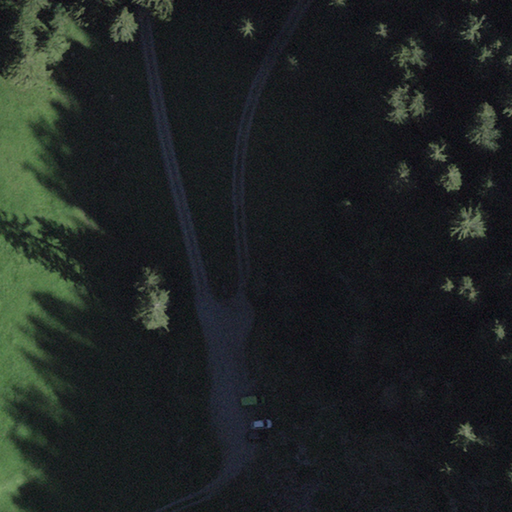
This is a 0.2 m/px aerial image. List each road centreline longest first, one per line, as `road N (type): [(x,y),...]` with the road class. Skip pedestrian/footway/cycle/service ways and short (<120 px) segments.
road 1 (track): [(306,0),(255,96),(244,140),(250,254),(249,278),(238,291),(220,291),(202,277),(164,145),(143,0)]
road 2 (track): [(228,291),(222,384),(240,447),(228,479),(167,511)]
